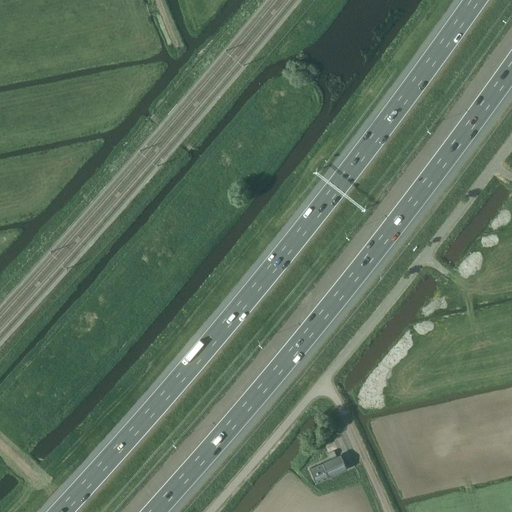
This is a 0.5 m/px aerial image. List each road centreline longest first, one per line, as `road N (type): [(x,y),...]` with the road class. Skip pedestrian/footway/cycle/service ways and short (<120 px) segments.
road 1 (motorway): [(474,0),(218,335),(57,511)]
road 2 (motorway): [(150,511),(276,373),(511,67)]
road 3 (unclassified): [(210,511),(426,259),(511,140)]
road 4 (track): [(385,511),(326,380)]
